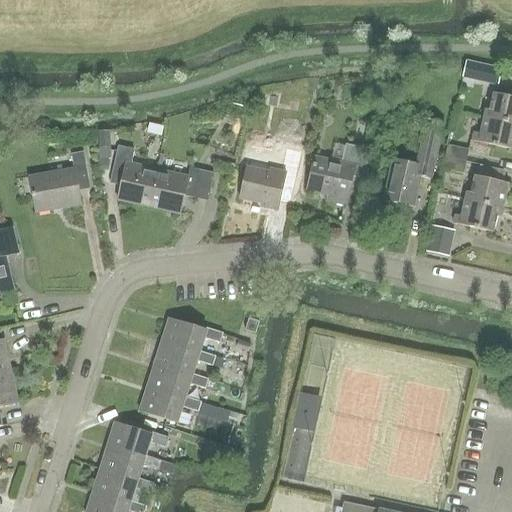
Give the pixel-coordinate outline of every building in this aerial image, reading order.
[(475,79),(499,84),(502,70),(478,65),(475,79)] [(483,118),(511,124),(511,98),(494,94),(490,112),(485,110),(483,118)] [(231,114),(243,118),(246,109),(234,105),(231,114)] [(511,124),(483,118),(479,135),(474,133),(472,142),(511,151),(511,149),(511,124)] [(432,180),(444,125),(427,120),(416,166),(393,161),(384,200),(414,207),(421,177),(432,180)] [(107,147),(106,131),(97,131),(98,147),(107,147)] [(364,180),(370,151),(346,145),(345,148),(342,164),(315,158),(308,191),(328,196),(327,201),(345,205),(352,177),(364,180)] [(446,158),(466,162),(469,151),(449,146),(446,158)] [(149,208),(157,171),(131,165),(135,150),(118,147),(111,180),(122,182),(118,200),(149,208)] [(36,214),(81,205),(79,192),(91,190),(84,152),(72,155),(74,170),(30,178),(36,214)] [(463,174),(466,162),(446,158),(443,169),(463,174)] [(294,193),(300,165),(289,162),(286,173),(270,169),(270,167),(262,165),(261,171),(247,168),(240,199),(262,204),(261,208),(277,212),(282,190),(294,193)] [(188,178),(157,171),(149,208),(180,215),(184,197),(195,199),(201,171),(190,169),(188,178)] [(464,200),(504,209),(509,185),(475,177),(471,194),(466,193),(464,200)] [(502,218),(504,209),(464,200),(460,217),(455,216),(453,224),(493,233),(497,217),(502,218)] [(449,257),(455,232),(451,231),(430,227),(425,252),(449,257)] [(0,293),(13,290),(5,257),(19,253),(13,229),(0,231),(0,293)] [(169,319),(162,343),(199,355),(200,352),(204,339),(220,344),(223,334),(207,329),(206,331),(169,319)] [(256,334),(260,323),(249,319),(246,331),(256,334)] [(4,341),(0,341),(0,374),(11,372),(4,341)] [(248,353),(251,345),(240,341),(237,349),(248,353)] [(192,378),(193,375),(197,362),(213,367),(216,357),(200,352),(199,355),(162,343),(154,366),(192,378)] [(224,360),(216,357),(213,367),(221,369),(224,360)] [(185,401),(186,398),(190,385),(205,390),(209,380),(193,375),(192,378),(154,366),(147,389),(185,401)] [(0,427),(4,427),(0,411),(0,407),(18,403),(11,372),(0,374),(0,427)] [(140,412),(177,424),(183,408),(198,413),(201,403),(186,398),(185,401),(147,389),(140,412)] [(301,394),(294,426),(307,429),(314,397),(301,394)] [(198,413),(198,414),(227,424),(230,412),(201,403),(198,413)] [(145,458),(146,456),(150,443),(166,447),(169,438),(152,433),(152,435),(115,423),(108,447),(145,458)] [(223,460),(227,448),(208,441),(204,454),(223,460)] [(162,461),(146,456),(145,458),(108,447),(100,470),(138,481),(139,479),(143,466),(159,471),(162,461)] [(162,461),(159,471),(171,474),(174,465),(162,461)] [(154,484),(139,479),(138,481),(100,470),(93,492),(131,504),(132,502),(136,488),(151,493),(154,484)] [(145,511),(147,507),(132,502),(131,504),(93,492),(86,511),(128,511),(130,511),(145,511)]
